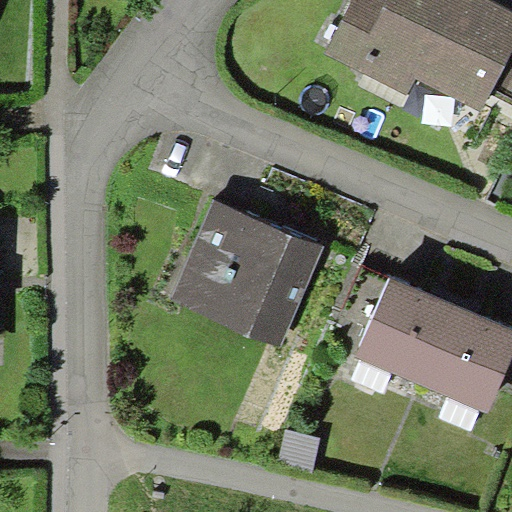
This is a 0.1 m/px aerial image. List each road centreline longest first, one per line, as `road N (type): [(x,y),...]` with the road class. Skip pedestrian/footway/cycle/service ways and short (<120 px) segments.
road 1 (residential): [(133,74),(84,175),(77,511)]
road 2 (residential): [(133,74),(511,255)]
